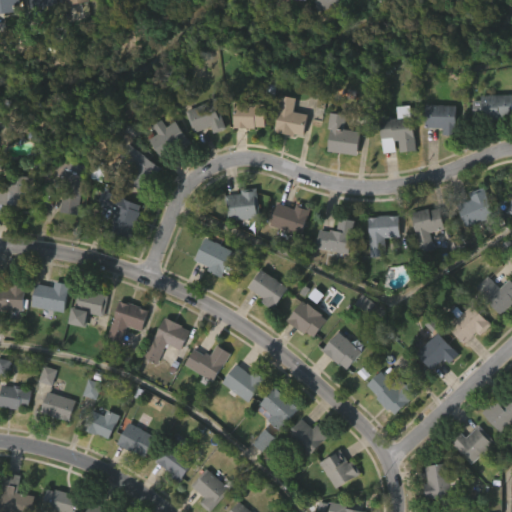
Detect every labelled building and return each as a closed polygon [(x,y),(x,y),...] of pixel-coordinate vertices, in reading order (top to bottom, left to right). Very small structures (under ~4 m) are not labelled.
[(0,0),(19,0),(21,10),(0,13),(0,0)] [(44,7),(31,9),(29,0),(59,0),(60,5),(44,7)] [(339,0),(339,10),(315,9),(315,0),(339,0)] [(309,113),(305,135),(299,133),(298,135),(277,131),(282,110),(278,109),(281,94),(298,97),(295,110),(309,113)] [(511,94),(511,117),(503,117),(503,120),(485,120),(485,116),(476,116),(475,99),(484,99),(484,94),(511,94)] [(213,101),(222,130),(214,133),(211,126),(207,128),(211,139),(200,143),(196,132),(194,133),(186,110),(213,101)] [(265,104),(264,126),(255,126),(255,128),(233,127),(234,103),(265,104)] [(410,105),(413,137),(415,137),(416,151),(400,152),(399,140),(395,140),(396,152),(382,153),(380,120),(397,119),(396,106),(410,105)] [(457,126),(456,135),(443,135),(444,128),(426,127),(427,105),(456,105),(456,126),(457,126)] [(360,135),(357,155),(327,151),(331,129),(328,128),(330,112),(346,115),(344,129),(360,132),(360,135)] [(166,119),(170,126),(179,120),(192,141),(164,159),(151,138),(160,133),(156,126),(166,119)] [(128,144),(161,168),(143,193),(126,180),(135,168),(131,165),(127,171),(120,166),(124,161),(119,157),(128,144)] [(85,165),(77,215),(60,212),(64,188),(44,184),(47,167),(54,168),(55,160),(85,165)] [(156,199),(185,186),(175,164),(163,170),(160,164),(150,169),(154,178),(147,182),(156,199)] [(325,196),(355,197),(356,174),(326,173),(325,196)] [(378,176),(380,196),(394,195),(394,196),(412,194),(410,173),(378,176)] [(0,175),(34,177),(32,207),(0,204),(0,175)] [(490,223),(479,228),(477,223),(467,228),(457,204),(471,199),(468,193),(484,187),(496,215),(488,219),(490,223)] [(134,216),(126,224),(138,235),(158,213),(132,188),(119,202),(134,216)] [(259,217),(228,220),(226,196),(241,194),(241,189),(256,188),(259,217)] [(136,220),(129,239),(110,232),(115,216),(111,214),(113,208),(101,204),(105,191),(139,205),(137,211),(139,212),(136,220)] [(291,206),(297,208),(299,202),(313,207),(303,235),(272,224),(280,202),(291,206)] [(82,229),(85,209),(52,204),(49,224),(82,229)] [(431,206),(432,210),(440,208),(444,229),(430,232),(434,250),(419,253),(410,211),(431,206)] [(390,215),(399,215),(400,236),(385,237),(387,257),(371,258),(368,217),(390,215)] [(355,221),(349,254),(316,247),(319,230),(330,232),(331,229),(337,230),(339,218),(355,221)] [(0,247),(27,251),(29,226),(0,222),(0,247)] [(465,237),(468,244),(454,249),(463,270),(490,259),(479,231),(465,237)] [(97,250),(114,257),(108,273),(126,280),(138,248),(103,234),(97,250)] [(224,239),(221,245),(233,251),(221,278),(209,272),(211,267),(195,259),(205,238),(212,241),(216,234),(224,239)] [(256,261),(255,236),(225,237),(226,263),(256,261)] [(80,259),(83,245),(59,240),(56,254),(80,259)] [(511,242),(511,245),(503,242),(498,255),(511,259),(511,242)] [(307,251),(294,247),(293,252),(274,246),(267,268),(299,278),(307,251)] [(417,297),(431,294),(427,274),(441,271),(437,250),(409,256),(417,297)] [(381,300),(381,280),(396,281),(396,259),(367,259),(366,299),(381,300)] [(313,291),(345,297),(351,264),(336,261),(333,275),(316,272),(313,291)] [(261,269),(271,276),(274,271),(283,277),(280,283),(288,288),(272,311),(260,302),(263,297),(249,287),(261,269)] [(26,277),(24,299),(27,299),(27,309),(22,308),(22,311),(0,308),(0,290),(2,291),(3,287),(8,288),(9,276),(26,277)] [(500,288),(510,279),(511,281),(511,305),(501,316),(489,302),(491,301),(477,286),(489,276),(500,288)] [(69,284),(63,312),(31,305),(35,284),(53,287),(54,281),(69,284)] [(192,305),(223,319),(234,295),(202,281),(192,305)] [(108,296),(103,317),(88,313),(85,328),(67,324),(75,286),(94,290),(93,292),(108,296)] [(147,311),(141,330),(127,326),(121,343),(105,338),(119,299),(148,309),(147,311)] [(303,301),(322,315),(322,316),(326,320),(313,337),(300,327),(298,330),(287,322),(303,301)] [(473,305),(491,325),(481,335),(477,332),(464,344),(448,327),(458,318),(452,311),(457,306),(464,313),(473,305)] [(246,331),(260,340),(257,344),(271,352),(285,329),(258,312),(246,331)] [(189,331),(180,350),(167,343),(156,365),(140,357),(151,336),(155,338),(165,317),(182,326),(181,327),(189,331)] [(511,342),(511,327),(506,322),(496,331),(485,319),(473,331),(497,356),(511,342)] [(60,356),(64,334),(33,327),(28,349),(60,356)] [(0,352),(20,354),(21,330),(0,328),(0,352)] [(365,351),(350,367),(343,360),(341,363),(326,349),(343,330),(365,351)] [(67,367),(82,370),(85,356),(99,359),(104,339),(74,332),(67,367)] [(459,355),(450,362),(446,357),(431,371),(416,354),(439,333),(459,355)] [(309,382),(325,361),(300,342),(285,363),(309,382)] [(145,352),(115,344),(104,382),(119,386),(124,369),(139,374),(145,352)] [(231,354),(214,382),(209,379),(205,386),(198,382),(202,376),(184,365),(194,349),(204,354),(205,352),(210,355),(216,345),(231,354)] [(478,378),(488,367),(467,348),(445,371),(462,386),(474,374),(478,378)] [(141,402),(154,407),(163,386),(178,393),(188,372),(159,360),(141,402)] [(246,372),(250,375),(254,371),(266,380),(249,403),(223,382),(236,365),(246,372)] [(387,372),(396,383),(403,376),(410,384),(414,380),(424,392),(399,414),(393,408),(391,410),(379,397),(381,395),(371,383),(385,370),(387,372)] [(343,413),(359,394),(336,374),(320,392),(343,413)] [(413,396),(429,413),(441,401),(446,406),(456,397),(435,375),(413,396)] [(12,385),(26,388),(26,390),(31,391),(28,409),(20,408),(19,410),(0,406),(0,395),(2,385),(12,387),(12,385)] [(211,424),(226,395),(213,388),(206,401),(192,394),(184,409),(211,424)] [(297,408),(277,430),(257,412),(262,406),(260,404),(274,388),(297,408)] [(76,401),(69,422),(40,413),(47,391),(76,401)] [(507,395),(511,400),(511,423),(501,433),(482,412),(496,400),(499,403),(507,395)] [(247,418),(235,407),(219,423),(243,445),(261,426),(250,416),(247,418)] [(49,429),(54,413),(41,408),(36,425),(49,429)] [(123,415),(111,438),(100,433),(99,435),(92,431),(93,427),(87,424),(94,409),(107,415),(110,409),(123,415)] [(391,458),(408,441),(380,412),(362,428),(391,458)] [(311,427),(313,429),(316,425),(329,436),(309,458),(303,453),(295,462),(285,454),(294,444),(285,437),(302,419),(311,427)] [(80,438),(93,442),(99,426),(85,422),(80,438)] [(155,437),(144,458),(116,444),(128,422),(155,437)] [(479,425),(495,442),(471,464),(450,442),(461,432),(466,438),(479,425)] [(28,432),(0,429),(0,450),(25,453),(28,432)] [(296,449),(271,429),(257,447),(268,456),(263,462),(276,473),(296,449)] [(73,442),(44,435),(38,456),(68,463),(73,442)] [(511,452),(498,438),(479,456),(496,475),(511,460),(511,452)] [(190,447),(191,448),(187,456),(194,460),(178,484),(166,475),(169,472),(155,463),(168,443),(175,448),(179,440),(190,447)] [(346,460),(348,463),(352,461),(360,473),(336,490),(319,463),(337,454),(336,452),(340,449),(346,460)] [(114,458),(93,453),(88,476),(108,481),(114,458)] [(313,466),(309,471),(299,461),(283,478),(305,499),(326,478),(313,466)] [(449,464),(450,476),(458,477),(460,487),(452,488),(453,496),(425,499),(424,484),(427,484),(425,466),(449,464)] [(153,478),(125,465),(115,487),(142,500),(153,478)] [(468,507),(491,485),(475,468),(462,480),(459,477),(449,486),(468,507)] [(230,490),(216,506),(211,502),(206,509),(200,503),(205,498),(191,486),(206,469),(230,490)] [(37,497),(34,511),(0,511),(0,492),(4,473),(19,476),(16,493),(37,497)] [(174,497),(181,483),(170,477),(153,509),(159,511),(182,511),(187,503),(174,497)] [(43,511),(50,489),(57,491),(58,489),(83,497),(77,511),(63,511),(57,510),(56,511),(43,511)] [(229,511),(239,501),(251,511),(229,511)] [(328,511),(330,502),(347,505),(346,509),(360,511),(328,511)] [(107,511),(86,511),(92,503),(107,511)]
